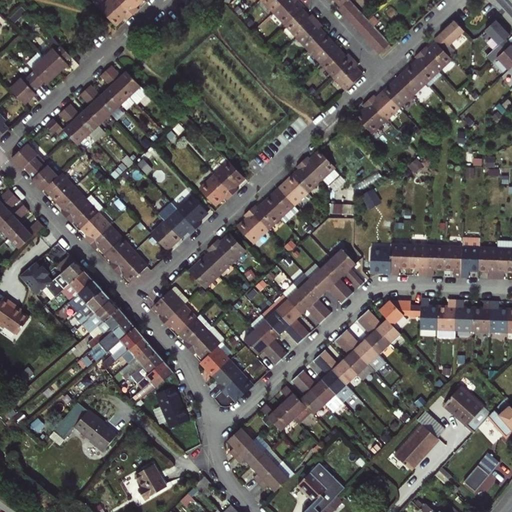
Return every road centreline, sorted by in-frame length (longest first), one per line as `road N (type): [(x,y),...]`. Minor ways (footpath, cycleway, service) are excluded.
road 1 (residential): [(511,287),(372,288),(214,432)]
road 2 (residential): [(131,301),(379,72)]
road 3 (residential): [(162,0),(0,152)]
road 4 (unknown): [(505,207),(501,141),(475,91),(480,0)]
road 5 (residential): [(131,301),(0,159)]
road 6 (residential): [(214,432),(188,362),(131,301)]
road 7 (unknown): [(219,454),(189,465),(116,401)]
